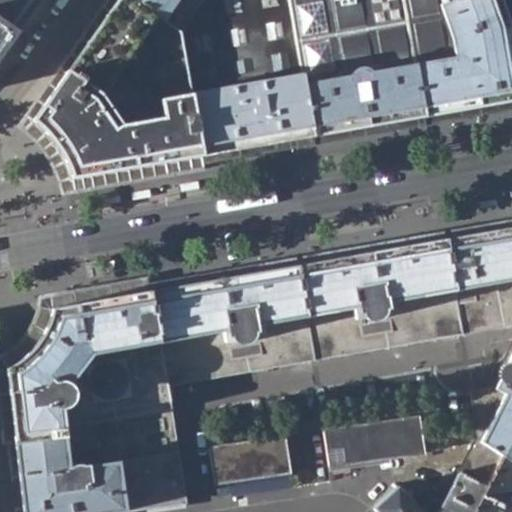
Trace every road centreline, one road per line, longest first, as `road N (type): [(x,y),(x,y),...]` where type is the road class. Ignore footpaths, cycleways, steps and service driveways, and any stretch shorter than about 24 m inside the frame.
road 1 (residential): [(511,166),(0,255)]
road 2 (residential): [(79,0),(0,118)]
